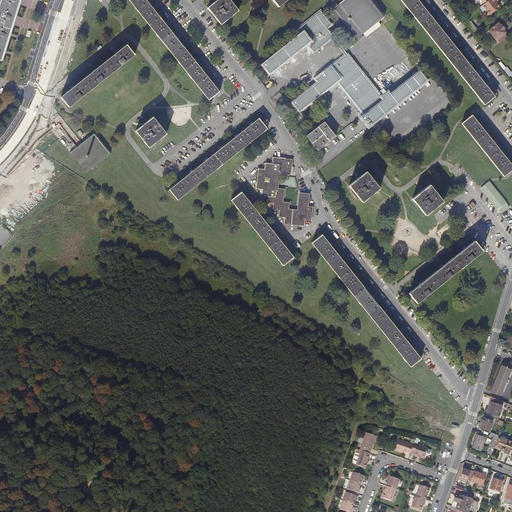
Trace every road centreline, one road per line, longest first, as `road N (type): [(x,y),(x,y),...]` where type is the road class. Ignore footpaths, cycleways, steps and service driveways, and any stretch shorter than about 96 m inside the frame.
road 1 (residential): [(327,216),(466,394),(476,396)]
road 2 (unclassified): [(287,137),(242,176),(292,238),(327,216)]
road 3 (residential): [(181,0),(287,137)]
road 4 (residential): [(511,102),(430,0)]
road 5 (residential): [(449,481),(385,463),(362,511)]
